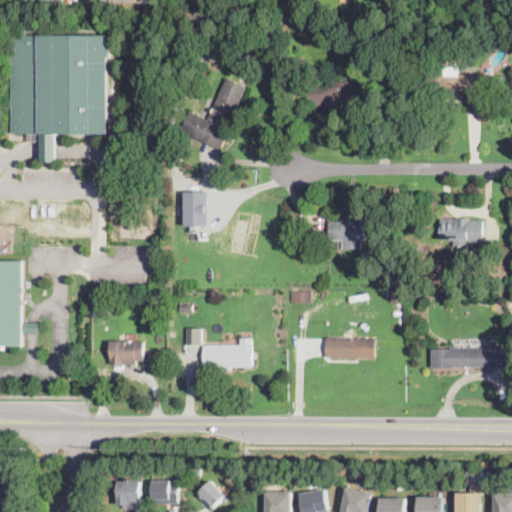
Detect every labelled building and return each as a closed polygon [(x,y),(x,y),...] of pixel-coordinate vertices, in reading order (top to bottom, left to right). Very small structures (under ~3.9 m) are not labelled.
[(220,0),(220,4),(223,4),(221,14),(183,8),(184,0),(220,0)] [(187,24),(185,35),(173,33),(175,21),(187,24)] [(113,56),(111,56),(111,133),(59,132),(58,160),(42,160),(43,132),(13,132),(13,33),(113,34),(113,56)] [(372,53),(366,53),(365,45),(378,45),(379,53),(372,53)] [(178,59),(177,62),(166,62),(166,48),(178,48),(178,59)] [(482,94),(482,97),(428,97),(428,73),(428,66),(460,66),(460,74),(482,74),(482,94)] [(237,117),(235,120),(233,119),(228,132),(230,133),(222,150),(182,132),(191,112),(209,121),(229,78),(248,87),(238,111),(239,111),(237,117)] [(310,106),(308,106),(307,83),(366,81),(367,104),(310,106)] [(186,191),(187,225),(209,225),(208,190),(186,191)] [(370,215),(370,217),(382,217),(382,240),(331,240),(331,221),(343,221),(343,217),(355,217),(355,215),(370,215)] [(471,218),(471,220),(485,220),(484,243),(470,243),(470,247),(455,247),(455,240),(442,240),(442,219),(458,220),(458,218),(471,218)] [(392,261),(392,239),(409,239),(409,261),(392,261)] [(25,317),(25,319),(39,319),(39,331),(25,331),(25,344),(15,344),(15,347),(0,347),(0,257),(25,258),(25,317)] [(386,287),(383,287),(383,278),(402,278),(402,287),(386,287)] [(404,302),(392,303),(391,290),(403,289),(404,302)] [(297,302),(293,302),(293,291),(314,291),(313,302),(297,302)] [(204,327),(204,343),(188,343),(189,326),(204,327)] [(331,358),(327,358),(328,337),(376,337),(376,358),(331,358)] [(254,345),(254,347),(254,367),(234,367),(233,369),(228,369),(228,367),(205,367),(205,345),(241,346),(242,338),(253,339),(253,345),(254,345)] [(146,357),(146,361),(138,361),(138,365),(112,365),(112,341),(146,342),(146,357)] [(510,364),(510,367),(510,368),(492,368),(492,366),(454,367),(433,368),(433,365),(433,349),(452,349),(510,348),(510,364)] [(202,476),(193,476),(193,468),(195,468),(202,468),(202,476)] [(2,472),(2,474),(13,474),(13,501),(0,501),(0,471),(2,471),(2,472)] [(142,505),(142,508),(126,507),(126,504),(120,504),(120,487),(121,478),(135,478),(135,481),(143,482),(142,505)] [(173,480),(173,485),(180,485),(180,503),(155,503),(155,480),(173,480)] [(217,507),(214,510),(199,494),(213,480),(228,496),(217,507)] [(347,485),(342,511),(345,511),(368,511),(373,490),(347,485)] [(300,492),(302,511),(330,511),(326,487),(300,492)] [(267,489),(267,511),(293,511),(293,490),(267,489)] [(456,490),(456,511),(482,511),(482,491),(456,490)] [(496,511),(511,511),(511,491),(496,491),(496,511)] [(418,495),(418,511),(444,511),(444,495),(418,495)] [(406,511),(408,496),(382,496),(382,511),(406,511)]
